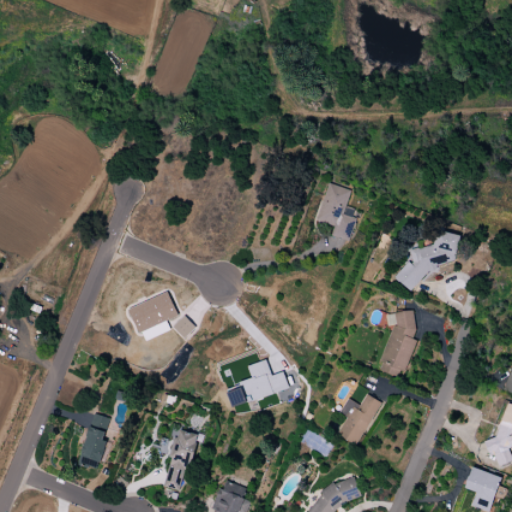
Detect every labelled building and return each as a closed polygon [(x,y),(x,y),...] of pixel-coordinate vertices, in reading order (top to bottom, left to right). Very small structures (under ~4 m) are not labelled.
[(329,182),(316,222),(334,228),(332,236),(349,242),(357,220),(343,215),(352,190),(329,182)] [(438,230),(434,246),(410,252),(412,261),(397,278),(411,291),(433,269),(455,261),(462,235),(438,230)] [(128,307),(137,334),(142,333),(144,340),(170,331),(166,321),(177,317),(169,293),(128,307)] [(395,314),(397,326),(394,325),(378,362),(381,364),(378,371),(402,382),(420,341),(413,338),(417,330),(413,310),(395,314)] [(195,328),(184,316),(172,327),(183,339),(195,328)] [(247,366),(251,378),(242,381),(243,387),(227,392),(232,407),(288,389),(283,372),(271,376),(266,360),(247,366)] [(511,372),(511,373),(503,390),(511,393),(511,372)] [(368,395),(359,409),(354,406),(346,418),(348,419),(339,434),(355,444),(382,404),(368,395)] [(511,405),(508,404),(495,436),(483,441),(491,459),(494,458),(498,469),(511,463),(511,405)] [(95,414),(77,468),(96,474),(107,442),(104,441),(111,419),(95,414)] [(181,430),(163,488),(180,493),(197,435),(181,430)] [(473,466),(465,488),(478,493),(472,507),(487,511),(490,511),(504,478),(473,466)] [(354,478),(335,485),(322,495),(309,511),(334,511),(336,510),(348,501),(361,496),(354,478)] [(215,511),(246,511),(250,502),(241,498),(245,488),(227,482),(223,492),(221,489),(214,506),(217,508),(215,511)]
